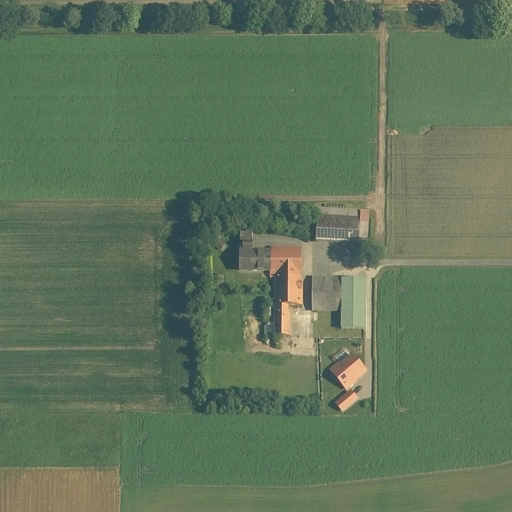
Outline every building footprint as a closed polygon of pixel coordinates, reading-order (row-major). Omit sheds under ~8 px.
[(312,209),(309,241),(362,245),(364,212),(312,209)] [(266,274),(266,338),(285,338),(285,307),(298,307),(297,247),(231,248),(232,274),(266,274)] [(361,279),(306,278),(305,313),(334,314),(334,331),(360,332),(361,279)] [(365,373),(352,357),(340,366),(339,365),(331,372),(347,391),(355,384),(354,382),(365,373)] [(342,413),(356,401),(350,394),(336,406),(342,413)]
